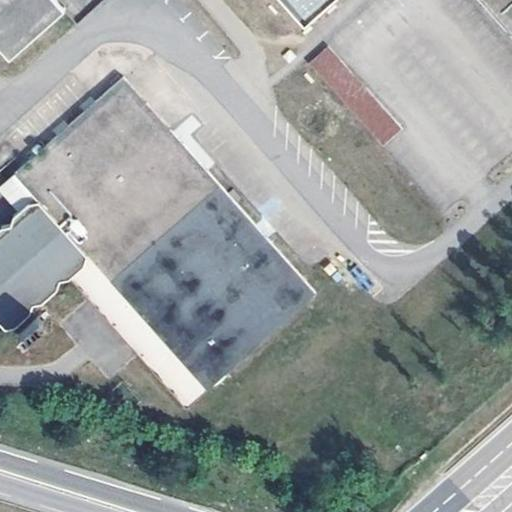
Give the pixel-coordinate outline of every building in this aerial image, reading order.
[(0,0),(0,53),(4,58),(59,9),(51,0),(0,0)] [(285,0),(300,17),(319,0),(285,0)] [(511,0),(476,0),(511,40),(511,0)] [(305,66),(342,107),(361,91),(324,50),(305,66)] [(36,202),(83,255),(202,391),(310,295),(119,77),(10,171),(36,202)] [(398,132),(361,91),(342,107),(378,148),(398,132)] [(83,255),(36,202),(25,203),(8,217),(5,225),(0,225),(0,327),(11,326),(26,312),(29,303),(39,301),(54,289),(58,278),(66,277),(80,266),(83,255)] [(66,277),(182,408),(202,391),(83,255),(80,266),(66,277)] [(31,316),(16,330),(22,338),(37,324),(31,316)]
